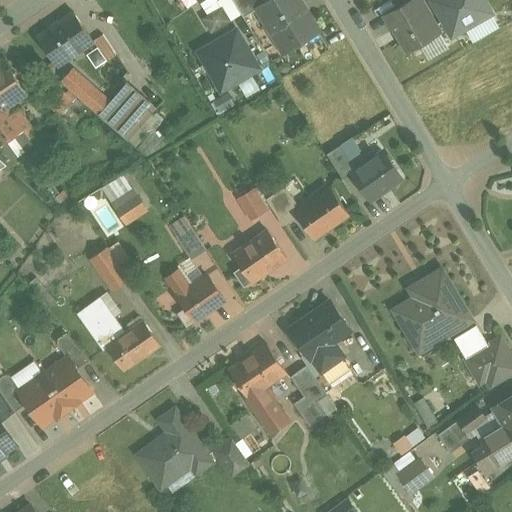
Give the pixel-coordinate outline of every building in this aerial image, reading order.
[(235,0),(220,0),(218,1),(229,19),(242,11),(235,0)] [(266,0),(235,0),(242,11),(245,18),(260,9),(259,8),(268,2),(266,0)] [(272,0),(268,2),(259,8),(260,9),(286,53),(321,33),(300,0),(272,0)] [(420,0),(409,0),(384,15),(390,24),(392,23),(408,51),(439,34),(443,41),(490,13),(482,0),(434,0),(432,1),(444,21),(435,25),(420,0)] [(75,14),(40,38),(59,66),(94,42),(75,14)] [(238,27),(195,52),(221,95),(263,70),(238,27)] [(6,61),(0,65),(0,143),(3,147),(32,127),(20,110),(11,116),(7,110),(29,95),(6,61)] [(111,102),(74,70),(64,82),(100,114),(111,102)] [(66,95),(59,88),(46,101),(61,115),(77,99),(69,92),(66,95)] [(343,146),(329,154),(345,180),(354,174),(359,170),(351,158),(343,146)] [(385,152),(368,164),(360,152),(351,158),(359,170),(354,174),(372,200),(403,179),(385,152)] [(0,171),(8,166),(0,158),(0,171)] [(273,191),(265,177),(259,181),(267,195),(273,191)] [(331,187),(297,211),(316,239),(350,215),(331,187)] [(148,209),(134,188),(114,201),(128,222),(148,209)] [(256,189),(240,198),(254,220),(269,211),(256,189)] [(282,190),(268,199),(285,226),(296,219),(289,209),(293,206),(282,190)] [(107,236),(123,228),(107,198),(91,207),(107,236)] [(187,218),(172,227),(178,237),(193,227),(187,218)] [(206,247),(193,227),(178,237),(191,257),(206,247)] [(269,231),(235,255),(243,267),(236,272),(246,287),(288,258),(269,231)] [(131,277),(111,248),(94,260),(114,289),(131,277)] [(210,276),(193,287),(181,269),(168,279),(188,308),(180,313),(188,326),(196,321),(197,321),(227,300),(210,276)] [(473,319),(444,270),(426,280),(432,291),(418,299),(417,297),(396,310),(416,344),(442,329),(446,336),(473,319)] [(102,296),(79,313),(105,350),(109,347),(109,346),(128,333),(102,296)] [(331,301),(292,328),(312,358),(336,341),(352,330),(331,301)] [(128,333),(109,346),(109,347),(125,370),(162,344),(145,321),(128,333)] [(90,360),(67,333),(58,338),(57,343),(69,361),(71,360),(77,369),(90,360)] [(336,341),(313,358),(323,372),(346,356),(336,341)] [(511,375),(511,353),(506,343),(493,350),(492,351),(508,378),(511,375)] [(269,344),(231,370),(273,431),(289,420),(267,387),(288,372),(269,344)] [(490,345),(467,359),(482,383),(488,379),(493,387),(508,378),(492,351),(493,350),(490,345)] [(69,361),(63,365),(59,364),(44,374),(68,408),(74,404),(73,403),(92,390),(77,369),(71,360),(69,361)] [(308,365),(292,377),(306,396),(295,403),(312,426),(328,414),(319,401),(329,395),(308,365)] [(68,408),(44,374),(29,384),(29,389),(23,393),(21,394),(28,403),(42,424),(60,411),(61,413),(68,408)] [(23,393),(11,376),(5,375),(0,378),(0,389),(15,411),(28,403),(21,394),(23,393)] [(15,411),(0,389),(0,421),(0,422),(15,411)] [(429,397),(418,402),(430,426),(441,421),(429,397)] [(511,398),(496,408),(510,432),(488,446),(499,464),(511,456),(511,398)] [(478,406),(459,421),(468,433),(469,433),(488,419),(478,406)] [(214,462),(177,408),(161,420),(170,432),(139,454),(163,488),(193,467),(198,473),(214,462)] [(0,457),(6,453),(4,452),(16,444),(0,422),(0,421),(0,457)] [(459,421),(439,435),(453,453),(473,437),(469,433),(468,433),(459,421)] [(410,435),(398,441),(404,453),(416,447),(410,435)] [(252,464),(234,438),(221,447),(240,473),(252,464)] [(413,451),(397,462),(402,469),(418,458),(413,451)] [(421,460),(401,475),(414,492),(434,477),(421,460)] [(484,469),(473,476),(485,493),(496,486),(484,469)] [(385,474),(349,500),(357,511),(359,511),(394,487),(385,474)] [(357,511),(349,500),(332,511),(357,511)]
